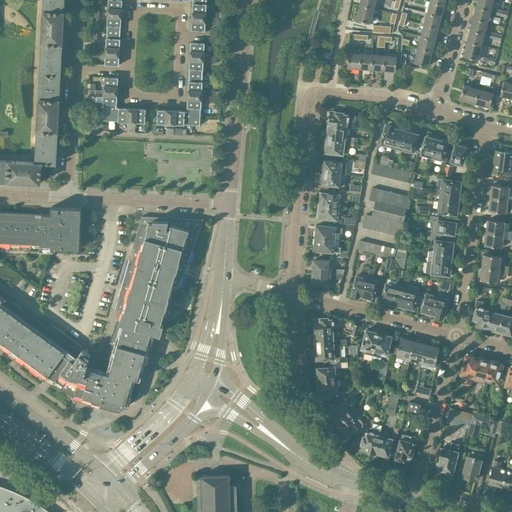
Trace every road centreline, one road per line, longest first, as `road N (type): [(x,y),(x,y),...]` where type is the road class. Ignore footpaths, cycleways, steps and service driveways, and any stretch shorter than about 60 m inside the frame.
road 1 (residential): [(457,337),(481,122)]
road 2 (residential): [(289,292),(309,103),(316,93),(330,93)]
road 3 (residential): [(457,337),(289,292)]
road 4 (tertiary): [(229,205),(243,38)]
road 5 (residential): [(414,496),(457,337)]
road 6 (secondary): [(103,474),(0,391)]
road 7 (tertiary): [(192,379),(176,406),(103,474)]
road 8 (residential): [(67,197),(73,68)]
road 9 (residential): [(129,71),(135,96),(170,98),(179,35)]
road 10 (residential): [(179,35),(175,11),(139,8),(129,71)]
road 11 (tertiary): [(301,459),(211,379)]
